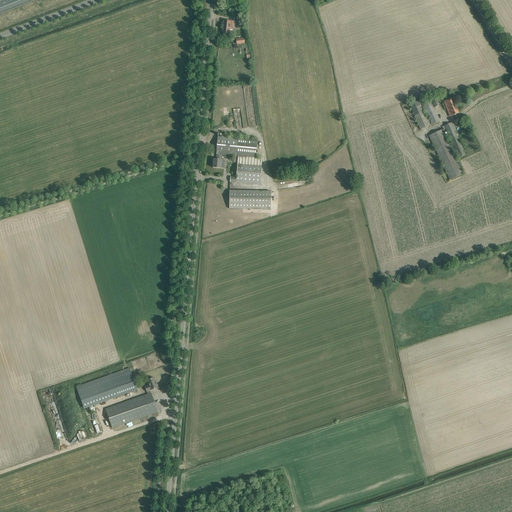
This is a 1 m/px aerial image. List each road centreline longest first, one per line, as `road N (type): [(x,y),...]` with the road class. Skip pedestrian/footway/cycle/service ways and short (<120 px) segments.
road 1 (tertiary): [(166,511),(210,0)]
road 2 (track): [(197,157),(0,214)]
